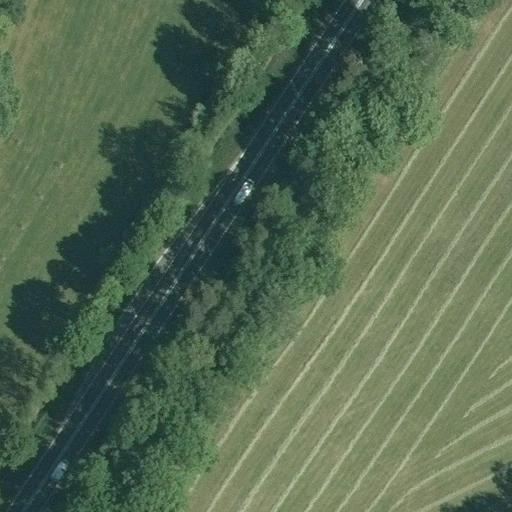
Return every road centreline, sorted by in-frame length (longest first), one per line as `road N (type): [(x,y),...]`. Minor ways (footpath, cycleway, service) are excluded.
road 1 (trunk): [(23,511),(362,0)]
road 2 (track): [(111,511),(447,0)]
